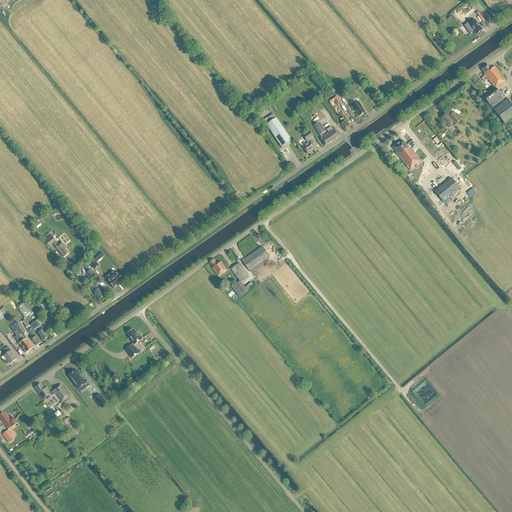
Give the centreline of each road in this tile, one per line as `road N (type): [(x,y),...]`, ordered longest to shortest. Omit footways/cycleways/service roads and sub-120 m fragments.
road 1 (unclassified): [(0,379),(496,28)]
road 2 (unclassified): [(139,312),(511,45)]
road 3 (unclassified): [(302,511),(139,312)]
road 4 (unclassified): [(0,411),(139,312)]
